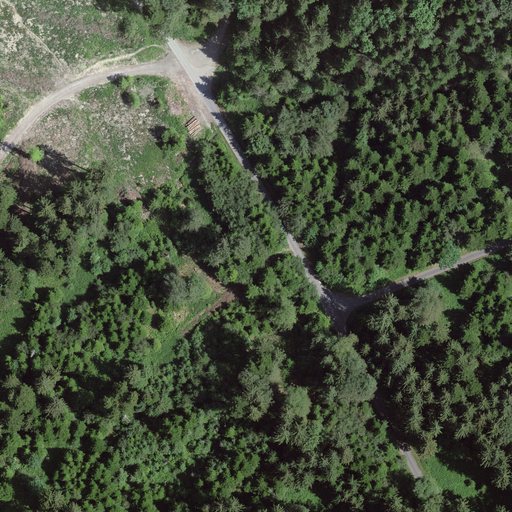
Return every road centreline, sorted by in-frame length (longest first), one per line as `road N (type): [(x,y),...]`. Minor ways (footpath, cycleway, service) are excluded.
road 1 (unclassified): [(332,311),(176,48),(134,0)]
road 2 (unclassified): [(433,511),(332,311)]
road 3 (track): [(0,163),(74,87),(176,48)]
road 4 (unclassified): [(332,311),(511,242)]
